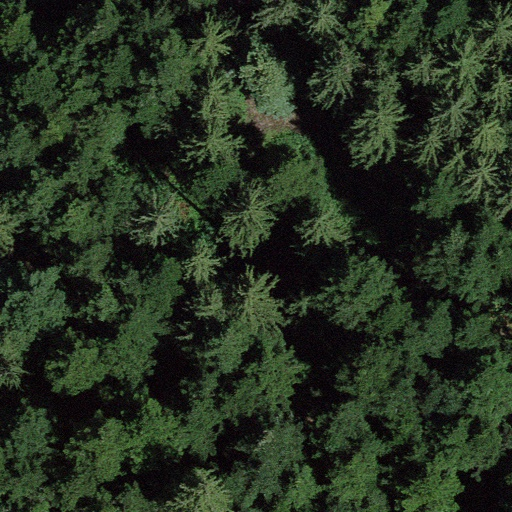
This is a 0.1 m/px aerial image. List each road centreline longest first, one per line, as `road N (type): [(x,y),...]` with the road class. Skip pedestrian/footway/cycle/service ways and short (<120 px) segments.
road 1 (track): [(159,511),(192,376),(215,122),(208,0)]
road 2 (track): [(215,122),(350,193),(511,258)]
